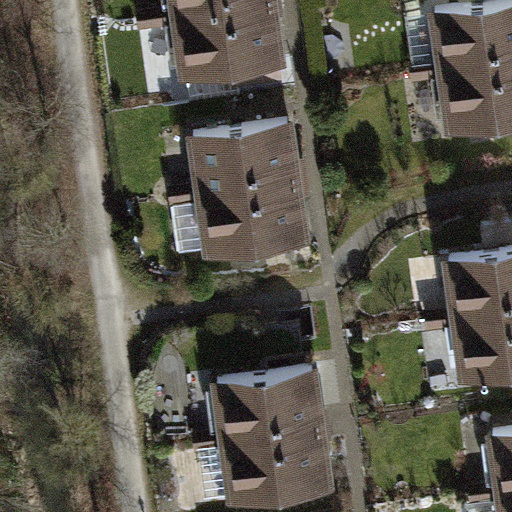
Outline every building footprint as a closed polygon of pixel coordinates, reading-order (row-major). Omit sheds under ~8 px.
[(270,0),(169,0),(180,71),(279,57),(270,0)] [(511,0),(424,0),(441,121),(511,111),(511,0)] [(287,108),(186,123),(204,247),(306,232),(287,108)] [(511,236),(441,244),(455,369),(511,362),(511,236)] [(319,353),(215,367),(232,492),(336,477),(319,353)] [(511,511),(511,414),(484,418),(496,511),(511,511)]
